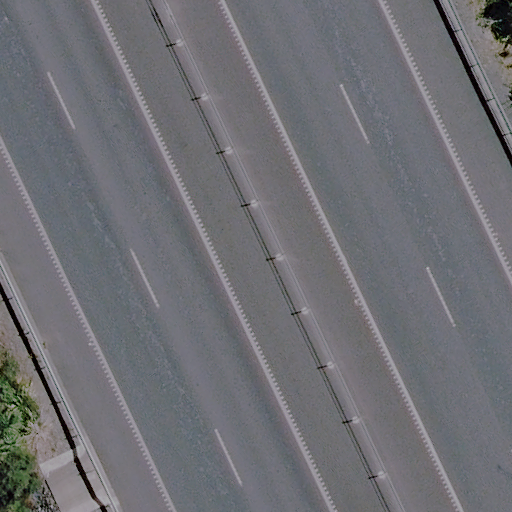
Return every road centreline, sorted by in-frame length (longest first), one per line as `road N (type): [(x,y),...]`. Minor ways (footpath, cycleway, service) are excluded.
road 1 (motorway): [(248,511),(8,0)]
road 2 (motorway): [(308,0),(511,434)]
